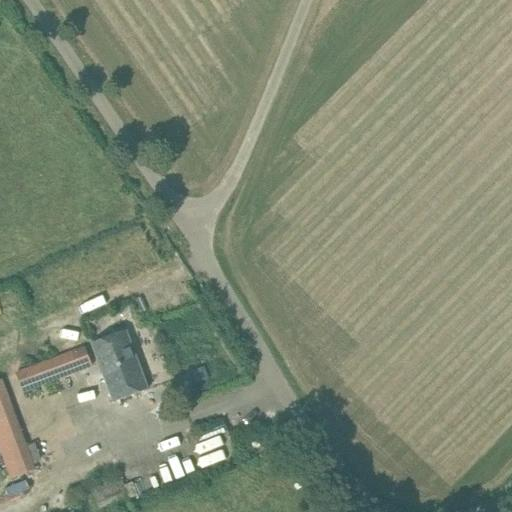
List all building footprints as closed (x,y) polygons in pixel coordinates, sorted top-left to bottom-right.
[(126,331),(92,343),(113,403),(148,390),(126,331)] [(16,373),(23,392),(92,365),(85,347),(16,373)] [(212,378),(206,366),(193,372),(199,384),(212,378)] [(0,452),(10,479),(36,470),(2,378),(0,379),(0,452)] [(261,447),(257,438),(242,445),(246,453),(261,447)] [(128,496),(119,477),(89,490),(98,509),(128,496)]
